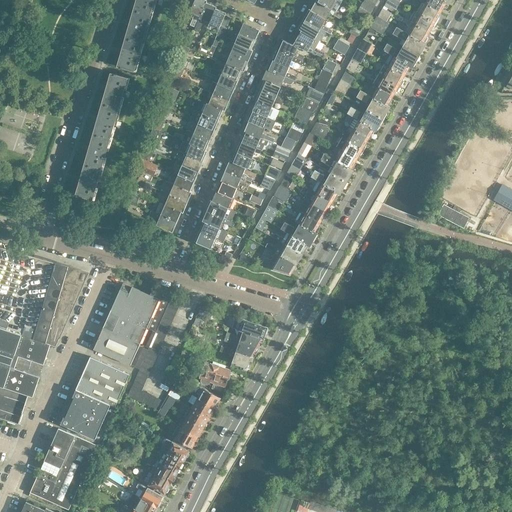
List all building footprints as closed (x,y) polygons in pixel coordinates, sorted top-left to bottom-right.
[(136,0),(134,9),(151,14),(154,4),(156,4),(157,0),(136,0)] [(196,26),(200,19),(207,2),(208,0),(206,0),(194,0),(195,1),(191,8),(190,12),(186,21),(196,26)] [(337,0),(316,0),(316,1),(335,12),(341,2),(337,0)] [(377,0),(363,0),(362,2),(373,8),(377,0)] [(399,2),(396,0),(386,0),(383,6),(393,12),(399,2)] [(426,0),(425,3),(441,12),(443,8),(445,8),(447,4),(443,2),(444,1),(442,0),(426,0)] [(316,1),(311,10),(326,19),(330,13),(339,19),(342,15),(335,12),(316,1)] [(200,19),(196,26),(195,28),(199,29),(203,20),(209,23),(208,25),(209,25),(216,8),(217,7),(207,2),(200,19)] [(360,7),(356,12),(368,18),(373,8),(362,2),(360,7)] [(425,3),(419,13),(436,23),(439,18),(438,17),(441,12),(425,3)] [(219,30),(221,25),(225,15),(226,13),(216,8),(209,25),(208,25),(207,29),(217,34),(219,30)] [(391,13),(382,8),(378,17),(387,22),(391,13)] [(125,38),(143,43),(146,32),(148,32),(149,26),(148,26),(151,14),(134,9),(125,38)] [(326,19),(309,9),(304,19),(325,31),(330,34),(332,30),(329,28),(323,25),(326,19)] [(415,11),(410,21),(429,32),(431,29),(433,28),(436,23),(419,13),(415,11)] [(225,15),(221,25),(227,27),(231,17),(225,15)] [(390,24),(377,16),(370,28),(375,30),(383,35),(390,24)] [(407,24),(403,31),(408,33),(408,34),(409,35),(410,34),(421,40),(422,39),(425,42),(427,39),(427,37),(429,32),(410,21),(405,18),(403,22),(407,24)] [(325,31),(304,19),(298,28),(319,40),(325,31)] [(244,22),(239,33),(256,40),(260,30),(244,22)] [(348,32),(355,37),(358,31),(351,27),(348,32)] [(400,44),(403,46),(420,55),(423,51),(422,49),(425,44),(425,43),(425,42),(422,39),(421,40),(410,34),(409,35),(408,34),(408,33),(403,31),(397,27),(393,34),(403,39),(400,44)] [(320,41),(319,40),(300,30),(292,43),(298,47),(323,57),(325,52),(315,48),(320,41)] [(239,33),(235,42),(252,49),(256,40),(239,33)] [(345,43),(350,46),(355,37),(350,34),(345,43)] [(143,43),(125,38),(117,66),(135,71),(135,68),(138,60),(140,60),(141,54),(140,54),(143,43)] [(372,44),(363,38),(357,49),(366,54),(372,44)] [(292,43),(282,39),(278,49),(294,56),(301,60),(303,55),(296,52),(298,47),(292,43)] [(350,46),(345,43),(338,39),(333,48),(344,55),(350,46)] [(227,51),(231,53),(247,60),(252,49),(235,42),(232,49),(229,47),(227,51)] [(393,55),(397,57),(396,57),(408,64),(407,65),(411,67),(411,66),(412,67),(415,61),(417,61),(420,55),(403,46),(399,51),(386,44),(383,50),(391,54),(393,55)] [(178,54),(188,58),(192,49),(182,45),(178,54)] [(210,50),(200,46),(199,50),(209,55),(210,50)] [(278,49),(273,59),(290,66),(292,61),(308,67),(310,63),(301,60),(294,56),(278,49)] [(361,63),(366,54),(357,49),(352,58),(360,63),(361,63)] [(231,53),(226,63),(243,70),(247,60),(231,53)] [(385,64),(384,64),(404,76),(407,71),(409,71),(411,67),(407,65),(408,64),(396,57),(397,57),(393,55),(391,54),(385,64)] [(179,57),(176,65),(181,68),(185,59),(179,57)] [(352,58),(346,69),(354,73),(360,63),(352,58)] [(273,59),(269,69),(285,76),(285,77),(293,80),(295,81),(297,76),(287,72),(290,66),(273,59)] [(332,73),(337,64),(328,60),(323,69),(332,73)] [(213,65),(212,69),(238,80),(243,70),(226,63),(223,69),(213,65)] [(384,64),(379,74),(400,86),(403,82),(402,80),(404,76),(384,64)] [(175,66),(171,75),(177,77),(181,69),(175,66)] [(238,80),(212,69),(210,72),(220,77),(217,83),(234,91),(238,80)] [(269,69),(264,80),(281,87),(283,82),(290,85),(292,83),(293,80),(285,77),(285,76),(269,69)] [(328,84),(332,73),(323,69),(318,80),(328,84)] [(123,95),(125,96),(126,90),(125,89),(128,77),(111,72),(102,103),(119,108),(123,95)] [(355,77),(345,72),(341,79),(351,84),(355,77)] [(379,74),(373,84),(393,96),(395,92),(397,92),(400,86),(379,74)] [(341,79),(334,91),(344,96),(349,88),(358,93),(360,90),(351,84),(341,79)] [(264,80),(260,90),(276,97),(281,99),(285,89),(281,87),(264,80)] [(323,94),(328,84),(318,80),(314,89),(323,94)] [(212,82),(208,91),(229,101),(234,91),(217,83),(212,82)] [(373,84),(367,94),(372,97),(373,98),(374,97),(385,104),(386,103),(389,105),(391,102),(390,100),(393,96),(373,84)] [(229,101),(208,91),(200,87),(198,92),(208,96),(207,97),(211,99),(209,103),(207,102),(207,103),(223,110),(225,111),(229,101)] [(170,98),(173,90),(167,88),(165,96),(170,98)] [(319,103),(323,94),(314,89),(309,99),(319,103)] [(260,90),(256,100),(272,107),(275,101),(282,104),(284,100),(281,99),(276,97),(260,90)] [(370,104),(367,109),(384,119),(386,114),(386,112),(389,107),(388,107),(389,105),(386,103),(385,104),(374,97),(373,98),(372,97),(367,94),(361,90),(357,97),(370,104)] [(328,101),(330,102),(338,106),(341,100),(331,95),(328,101)] [(199,99),(195,109),(195,110),(218,121),(223,110),(207,103),(199,99)] [(313,112),(315,107),(317,108),(319,103),(308,99),(303,108),(313,112)] [(280,110),(272,107),(256,100),(251,110),(276,120),(280,110)] [(119,108),(102,103),(93,133),(111,138),(114,126),(116,127),(117,121),(116,120),(119,108)] [(289,115),(307,123),(312,112),(294,104),(289,115)] [(165,110),(159,107),(155,118),(162,120),(165,110)] [(349,113),(361,120),(360,121),(372,127),(371,128),(375,130),(376,130),(379,125),(381,124),(384,119),(367,109),(364,114),(352,107),(349,113)] [(218,121),(195,110),(192,109),(188,119),(198,123),(214,130),(218,121)] [(247,120),(249,121),(265,128),(265,127),(264,127),(266,121),(268,122),(274,125),(276,120),(251,110),(247,120)] [(328,116),(322,112),(319,117),(320,117),(318,121),(328,127),(330,123),(325,120),(328,116)] [(350,123),(348,127),(368,139),(371,135),(372,135),(375,130),(371,128),(372,127),(360,121),(361,120),(359,119),(355,126),(350,123)] [(159,130),(161,124),(154,121),(152,127),(159,130)] [(249,121),(244,131),(261,138),(268,141),(273,143),(274,139),(263,133),(265,128),(249,121)] [(294,121),(292,126),(301,130),(303,126),(294,121)] [(329,130),(317,122),(311,132),(317,136),(323,140),(329,130)] [(346,131),(342,137),(364,150),(367,145),(366,143),(368,139),(348,127),(339,122),(337,125),(343,128),(343,129),(346,131)] [(214,130),(198,123),(194,133),(210,140),(214,130)] [(152,127),(150,134),(157,137),(159,130),(152,127)] [(286,136),(296,141),(301,132),(290,127),(286,136)] [(181,139),(190,143),(206,150),(210,140),(194,133),(185,129),(181,139)] [(244,131),(240,141),(257,148),(256,148),(262,151),(265,145),(266,146),(268,141),(261,138),(244,131)] [(317,136),(311,132),(305,142),(311,146),(317,136)] [(105,157),(107,157),(109,151),(107,151),(111,138),(93,133),(84,164),(102,169),(105,157)] [(281,146),(291,150),(295,141),(285,137),(281,146)] [(335,146),(357,159),(359,155),(361,155),(364,150),(342,137),(337,147),(335,146)] [(176,149),(187,154),(203,161),(208,151),(206,150),(190,143),(181,139),(178,145),(176,149)] [(257,148),(240,141),(236,151),(252,158),(256,148),(257,148)] [(272,155),(286,161),(290,151),(277,145),(272,155)] [(357,159),(335,146),(333,151),(339,154),(335,160),(337,161),(348,167),(349,166),(353,168),(355,165),(354,163),(357,159)] [(143,159),(149,161),(153,151),(146,148),(143,159)] [(301,148),(297,154),(305,158),(308,153),(301,148)] [(187,154),(176,149),(175,152),(183,156),(182,156),(185,157),(183,164),(199,171),(203,161),(187,154)] [(236,151),(232,161),(248,168),(252,170),(256,160),(252,158),(236,151)] [(297,154),(291,165),(300,170),(306,159),(305,158),(297,154)] [(352,170),(353,168),(349,166),(348,167),(337,161),(335,160),(324,154),(320,160),(332,167),(333,168),(331,172),(347,182),(350,177),(350,176),(353,170),(352,170)] [(143,159),(139,170),(145,172),(153,176),(158,165),(149,161),(143,159)] [(272,159),(269,165),(280,170),(283,164),(272,159)] [(230,160),(225,170),(242,177),(242,178),(245,179),(247,176),(247,175),(244,173),(246,168),(248,168),(232,161),(230,160)] [(102,169),(84,164),(76,194),(93,199),(97,187),(99,188),(100,182),(98,181),(102,169)] [(175,169),(174,171),(195,181),(199,171),(183,164),(180,171),(175,169)] [(347,182),(331,172),(316,164),(309,175),(317,180),(324,184),(335,190),(335,192),(339,194),(339,193),(340,193),(343,188),(344,188),(347,182)] [(281,171),(280,170),(269,165),(267,170),(264,176),(275,181),(281,171)] [(291,165),(286,175),(293,179),(299,170),(291,165)] [(139,170),(135,179),(141,182),(145,172),(139,170)] [(225,170),(221,180),(237,187),(242,178),(242,177),(225,170)] [(195,181),(174,171),(173,172),(171,171),(169,175),(177,178),(174,184),(190,191),(195,181)] [(286,189),(287,190),(293,179),(286,175),(280,186),(286,189)] [(270,189),(275,181),(264,176),(260,186),(269,190),(270,189)] [(221,180),(217,190),(233,197),(237,187),(221,180)] [(317,180),(312,189),(317,192),(317,193),(332,202),(334,198),(336,198),(339,194),(335,192),(335,190),(324,184),(317,180)] [(174,184),(169,195),(186,202),(190,191),(174,184)] [(511,207),(501,201),(508,188),(502,185),(493,199),(511,209),(511,207)] [(280,186),(274,196),(282,201),(284,196),(282,195),(286,189),(280,186)] [(511,190),(508,188),(501,201),(511,207),(511,190)] [(256,195),(263,197),(265,192),(258,189),(256,195)] [(217,190),(212,200),(229,207),(233,197),(217,190)] [(128,201),(136,204),(140,194),(136,192),(132,191),(128,201)] [(260,203),(263,197),(256,195),(251,193),(249,198),(260,203)] [(317,193),(311,203),(328,213),(330,208),(330,206),(332,202),(317,193)] [(169,195),(165,205),(181,212),(186,202),(169,195)] [(273,196),(268,205),(268,206),(277,211),(282,201),(274,196),(273,196)] [(301,210),(305,213),(321,222),(323,218),(325,218),(328,213),(311,203),(304,199),(298,209),(301,210)] [(212,200),(208,211),(221,217),(225,218),(232,221),(236,210),(229,207),(212,200)] [(160,202),(155,212),(177,222),(181,212),(165,205),(160,202)] [(244,211),(253,215),(256,207),(248,203),(244,211)] [(469,218),(443,204),(438,215),(464,228),(469,218)] [(271,221),(277,211),(268,206),(268,205),(261,216),(271,221)] [(177,222),(155,212),(151,210),(149,215),(159,219),(156,225),(173,232),(177,222)] [(295,221),(300,223),(312,230),(313,229),(317,232),(319,228),(318,227),(321,222),(305,213),(301,210),(295,221)] [(208,211),(204,221),(220,228),(222,222),(233,227),(234,222),(228,220),(225,218),(221,217),(208,211)] [(280,227),(287,232),(291,225),(284,220),(280,227)] [(204,221),(199,231),(219,240),(223,241),(227,231),(220,228),(204,221)] [(300,223),(293,235),(307,243),(306,244),(308,246),(309,245),(310,245),(313,240),(315,240),(316,237),(316,235),(316,234),(316,233),(317,232),(313,229),(312,230),(300,223)] [(199,231),(195,242),(211,249),(214,243),(216,244),(216,245),(222,247),(225,242),(219,240),(199,231)] [(306,250),(308,246),(306,244),(307,243),(290,234),(289,233),(286,239),(276,234),(273,237),(283,244),(302,254),(304,250),(306,250)] [(265,247),(272,251),(274,246),(267,242),(265,247)] [(277,253),(276,254),(296,265),(298,260),(300,260),(302,259),(302,257),(301,255),(302,254),(283,244),(280,249),(278,248),(276,252),(277,253)] [(88,273),(0,246),(0,327),(22,335),(34,338),(50,344),(56,346),(88,273)] [(263,267),(271,269),(290,275),(293,271),(294,270),(296,267),(296,265),(276,254),(275,255),(272,259),(264,257),(262,265),(263,265),(263,267)] [(123,282),(94,349),(131,365),(140,343),(149,347),(150,346),(152,341),(155,336),(157,331),(159,326),(161,321),(163,316),(165,311),(168,306),(170,302),(171,299),(152,291),(150,294),(123,282)] [(171,299),(170,302),(180,306),(182,301),(172,297),(171,299)] [(170,302),(168,306),(177,311),(180,306),(170,302)] [(202,305),(199,313),(206,316),(209,308),(202,305)] [(168,306),(165,311),(175,316),(177,311),(168,306)] [(165,311),(163,316),(173,321),(175,316),(165,311)] [(163,316),(161,321),(171,326),(173,321),(163,316)] [(196,318),(194,324),(199,326),(202,320),(196,318)] [(161,321),(159,326),(169,331),(171,326),(161,321)] [(241,326),(239,330),(264,339),(264,338),(265,335),(267,333),(268,330),(268,327),(250,321),(248,328),(241,326)] [(159,326),(157,331),(166,335),(169,331),(159,326)] [(0,386),(28,395),(33,397),(39,377),(14,368),(18,355),(44,364),(50,344),(34,338),(22,335),(0,327),(0,386)] [(227,332),(226,336),(259,348),(264,339),(239,330),(237,335),(233,334),(227,332)] [(157,331),(155,336),(164,340),(166,335),(157,331)] [(155,336),(152,341),(162,345),(164,340),(155,336)] [(234,344),(232,350),(253,358),(254,357),(259,348),(226,336),(224,341),(234,344)] [(152,341),(150,346),(160,350),(162,345),(152,341)] [(149,347),(148,351),(158,355),(160,350),(150,346),(149,347)] [(253,358),(222,346),(220,351),(230,354),(234,356),(232,363),(250,369),(253,358)] [(148,351),(146,356),(155,360),(158,355),(148,351)] [(91,356),(76,389),(115,407),(130,374),(91,356)] [(146,356),(143,361),(153,365),(155,360),(146,356)] [(143,361),(141,366),(151,370),(153,365),(143,361)] [(202,378),(202,380),(203,383),(207,384),(210,383),(210,381),(225,386),(227,380),(229,379),(231,376),(229,373),(230,371),(206,362),(201,377),(202,378)] [(141,366),(139,371),(149,375),(151,370),(141,366)] [(139,371),(137,376),(147,380),(149,375),(139,371)] [(137,376),(135,380),(144,385),(147,380),(137,376)] [(135,380),(132,386),(142,390),(144,385),(135,380)] [(0,416),(19,423),(28,395),(0,386),(0,416)] [(132,386),(128,396),(142,402),(142,401),(147,393),(142,390),(132,386)] [(199,395),(197,398),(214,408),(216,404),(218,404),(220,400),(220,398),(221,397),(204,388),(203,389),(203,388),(202,389),(200,387),(197,394),(199,395)] [(61,424),(69,427),(99,441),(115,407),(76,389),(73,397),(75,397),(66,417),(64,416),(61,424)] [(174,390),(170,396),(176,399),(180,394),(174,390)] [(147,393),(142,401),(147,404),(152,395),(147,392),(147,393)] [(152,395),(147,404),(151,407),(157,397),(152,395)] [(157,397),(151,407),(156,409),(161,400),(157,397)] [(193,404),(191,408),(209,418),(210,415),(212,414),(214,411),(214,409),(214,408),(197,398),(195,397),(191,403),(193,404)] [(168,399),(165,405),(170,408),(173,402),(168,399)] [(130,411),(134,403),(128,400),(124,408),(130,411)] [(169,408),(165,405),(159,415),(163,417),(169,408)] [(184,416),(186,417),(203,428),(205,425),(206,424),(208,421),(208,419),(209,418),(191,408),(190,411),(188,410),(184,416)] [(178,426),(180,427),(198,437),(199,436),(200,435),(202,431),(202,429),(203,428),(186,417),(184,416),(178,426)] [(172,436),(175,437),(175,438),(192,447),(192,446),(194,446),(196,442),(196,440),(198,437),(180,427),(179,430),(176,429),(172,436)] [(30,492),(31,492),(69,509),(98,445),(59,428),(30,492)] [(167,439),(161,449),(163,451),(183,462),(186,457),(188,457),(189,454),(189,452),(189,451),(173,442),(167,439)] [(163,451),(157,461),(177,472),(180,468),(182,467),(184,465),(183,463),(183,462),(163,451)] [(157,461),(151,471),(171,483),(172,482),(174,482),(175,479),(175,477),(177,472),(157,461)] [(140,479),(149,484),(165,493),(166,492),(168,492),(169,489),(169,487),(171,483),(151,471),(146,469),(140,479)] [(143,491),(139,497),(157,507),(157,506),(159,506),(161,503),(160,501),(163,497),(148,488),(139,483),(136,487),(143,491)] [(100,489),(90,484),(88,487),(98,493),(100,489)] [(133,507),(133,508),(140,511),(154,511),(157,507),(139,497),(133,493),(127,504),(133,507)] [(299,511),(306,511),(310,503),(301,500),(297,511),(299,511)] [(55,511),(46,508),(45,510),(26,501),(21,511),(55,511)]
